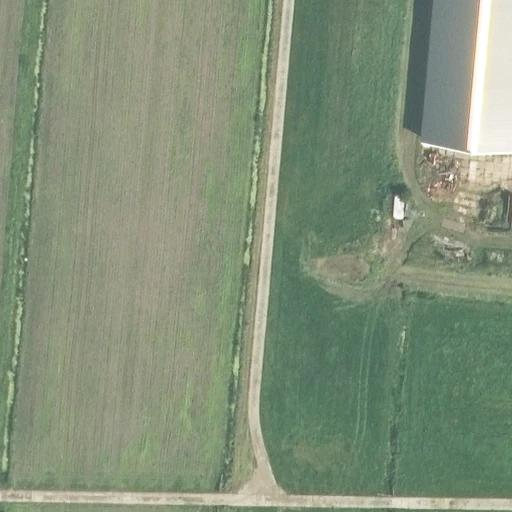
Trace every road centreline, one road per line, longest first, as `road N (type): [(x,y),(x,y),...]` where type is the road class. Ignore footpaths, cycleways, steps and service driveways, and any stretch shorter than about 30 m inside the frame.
road 1 (track): [(511,502),(0,493)]
road 2 (track): [(269,497),(252,424),(288,0)]
